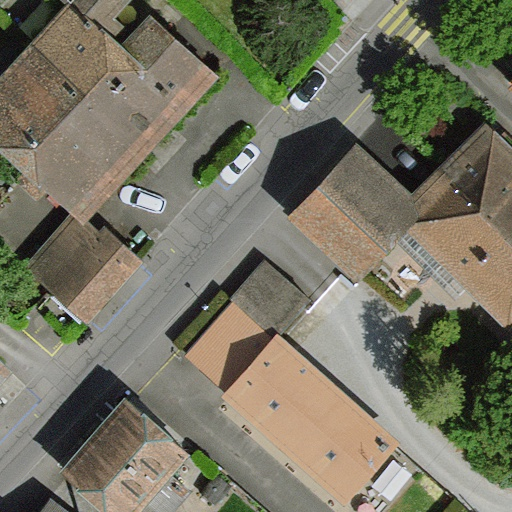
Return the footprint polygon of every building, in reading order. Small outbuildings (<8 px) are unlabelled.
[(123,0),(69,0),(73,4),(35,46),(0,84),(0,142),(76,211),(174,100),(186,111),(216,75),(157,20),(127,51),(117,41),(126,29),(112,14),(123,0)] [(511,153),(495,137),(454,179),(511,235),(511,153)] [(361,275),(413,220),(422,210),(356,148),(295,213),(350,265),(361,275)] [(422,210),(413,220),(511,319),(511,235),(454,179),(422,210)] [(53,290),(103,232),(76,211),(27,266),(53,290)] [(139,265),(103,232),(53,290),(89,322),(139,265)] [(237,303),(272,333),(306,296),(271,263),(237,303)] [(265,355),(279,339),(272,333),(237,303),(224,318),(265,355)] [(265,355),(224,318),(189,357),(232,394),(265,355)] [(279,339),(265,355),(232,394),(346,495),(394,444),(279,339)] [(184,448),(131,401),(68,471),(113,511),(129,511),(148,490),(166,468),(184,448)] [(186,486),(166,468),(148,490),(167,507),(186,486)] [(162,511),(167,507),(148,490),(129,511),(162,511)]
